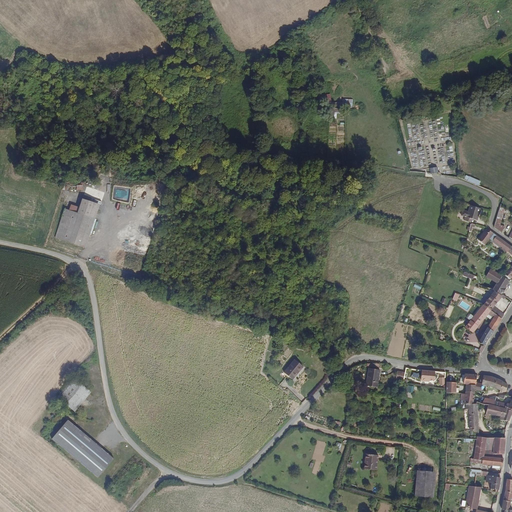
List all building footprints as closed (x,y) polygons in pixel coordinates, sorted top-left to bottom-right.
[(89,234),(95,220),(91,218),(94,211),(91,210),(93,203),(81,199),(78,208),(69,204),(67,210),(63,209),(53,238),(82,248),(87,233),(89,234)] [(476,219),(480,207),(470,204),(468,210),(463,209),(461,214),(465,215),(464,218),(471,220),(472,217),(476,219)] [(502,218),(505,207),(500,205),(496,216),(502,218)] [(501,232),(505,226),(500,223),(502,218),(496,216),(493,226),(501,232)] [(485,246),(494,234),(487,229),(478,240),(485,246)] [(505,252),(507,250),(511,245),(497,235),(492,243),(505,252)] [(510,286),(508,284),(511,279),(496,267),(494,266),(489,274),(499,282),(493,289),(499,295),(501,292),(502,293),(504,290),(506,291),(510,286)] [(489,309),(497,298),(491,294),(483,303),(489,309)] [(486,312),(489,309),(483,303),(482,303),(465,325),(471,330),(486,312)] [(495,314),(489,309),(486,312),(493,317),(495,314)] [(490,334),(498,321),(493,317),(478,340),(483,344),(489,334),(490,334)] [(296,373),(302,366),(293,359),(282,373),(290,379),(295,373),(296,373)] [(378,389),(380,372),(368,370),(366,388),(378,389)] [(433,381),(434,372),(422,371),(420,380),(421,380),(421,382),(429,382),(429,381),(433,381)] [(405,381),(406,374),(398,372),(397,380),(405,381)] [(477,382),(477,375),(465,374),(465,384),(466,384),(477,384),(477,382)] [(500,391),(502,382),(495,378),(483,377),(482,382),(482,385),(485,385),(489,386),(500,391)] [(72,412),(88,392),(74,380),(58,400),(72,412)] [(507,393),(508,385),(502,382),(500,391),(500,394),(507,393)] [(456,395),(457,384),(447,383),(446,394),(456,395)] [(481,391),(482,385),(477,384),(466,384),(465,395),(474,396),(474,391),(481,391)] [(473,407),(474,396),(465,395),(460,395),(460,399),(462,399),(462,403),(465,403),(464,407),(468,407),(473,407)] [(491,407),(493,400),(495,397),(485,398),(485,400),(483,405),(486,406),(491,407)] [(505,409),(507,404),(493,400),(491,407),(505,409)] [(486,414),(486,406),(483,405),(479,404),(476,404),(476,407),(477,413),(486,414)] [(508,423),(511,414),(511,410),(505,409),(491,407),(486,406),(486,414),(495,416),(495,421),(508,423)] [(468,407),(470,433),(477,433),(477,413),(476,407),(473,407),(468,407)] [(116,461),(69,422),(53,442),(99,481),(116,461)] [(483,457),(487,438),(481,438),(477,438),(476,440),(472,440),(472,445),(475,446),(473,460),(483,460),(483,457)] [(493,454),(495,439),(487,438),(483,457),(492,457),(493,454)] [(504,455),(505,439),(495,439),(493,454),(504,455)] [(375,470),(378,455),(368,453),(365,469),(375,470)] [(503,467),(504,458),(492,457),(483,457),(483,460),(482,465),(482,466),(493,466),(493,469),(500,469),(500,470),(502,470),(502,467),(503,467)] [(435,499),(436,473),(416,472),(415,498),(435,499)] [(499,489),(501,473),(487,472),(486,477),(486,482),(491,482),(491,488),(499,489)] [(477,511),(482,489),(473,488),(468,511),(477,511)] [(508,508),(510,499),(504,498),(502,508),(504,509),(508,509),(508,508)]
